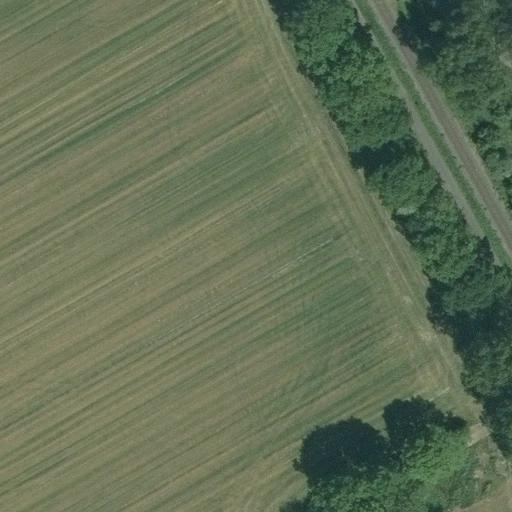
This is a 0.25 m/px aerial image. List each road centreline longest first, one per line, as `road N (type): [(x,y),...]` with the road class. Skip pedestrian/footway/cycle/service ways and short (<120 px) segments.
road 1 (unclassified): [(338,0),(511,310)]
road 2 (residential): [(511,78),(402,0)]
